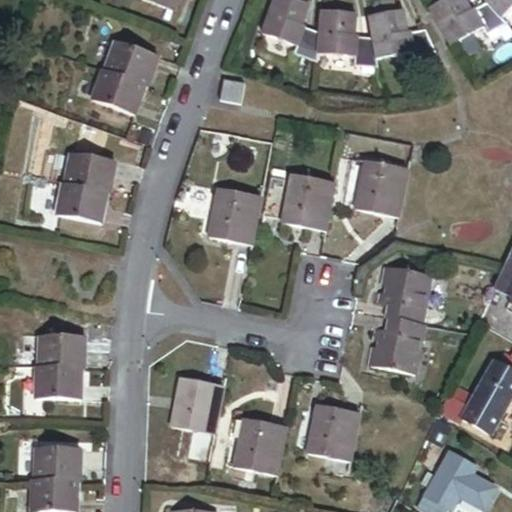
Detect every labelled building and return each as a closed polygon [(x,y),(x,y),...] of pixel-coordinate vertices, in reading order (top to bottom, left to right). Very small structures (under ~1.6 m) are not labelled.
[(142,0),(141,5),(182,20),(189,0),(142,0)] [(311,8),(289,0),(277,0),(265,34),(302,48),(309,28),(304,26),(311,8)] [(468,0),(458,0),(436,11),(454,45),(489,27),(479,9),(474,11),(468,0)] [(511,0),(491,0),(493,1),(508,18),(511,13),(511,0)] [(493,1),(479,9),(489,27),(492,33),(505,27),(510,37),(511,35),(511,22),(508,18),(493,1)] [(377,39),(379,60),(421,55),(419,32),(411,32),(409,15),(374,19),(377,39)] [(359,20),(325,17),(323,33),(321,56),(361,60),(363,38),(357,37),(359,20)] [(323,33),(309,28),(302,48),(299,55),(320,62),(321,56),(323,33)] [(431,30),(419,32),(421,55),(422,61),(441,58),(431,30)] [(377,39),(363,38),(361,60),(361,66),(379,66),(379,60),(377,39)] [(113,48),(102,78),(142,92),(144,93),(155,63),(113,48)] [(102,78),(97,76),(88,102),(132,118),(142,92),(102,78)] [(237,107),(243,89),(225,84),(219,102),(237,107)] [(71,157),(64,189),(106,197),(108,198),(115,165),(71,157)] [(397,226),(407,176),(365,168),(361,186),(366,187),(363,199),(359,198),(355,217),(397,226)] [(324,239),(333,190),(292,182),(282,231),(324,239)] [(64,189),(62,189),(57,216),(101,225),(106,197),(64,189)] [(250,251),(259,201),(216,193),(213,210),(217,211),(215,222),(211,221),(207,243),(250,251)] [(511,298),(511,252),(494,291),(511,298)] [(389,311),(387,323),(391,323),(422,330),(432,280),(388,272),(384,290),(387,290),(385,300),(382,299),(380,309),(389,311)] [(422,330),(391,323),(389,334),(378,332),(376,342),(380,343),(378,352),(374,352),(370,370),(415,379),(425,330),(422,330)] [(40,340),(39,372),(80,373),(82,373),(83,341),(40,340)] [(511,356),(504,369),(494,363),(487,375),(467,408),(454,400),(457,396),(451,392),(438,414),(458,425),(462,420),(490,437),(511,399),(511,356)] [(487,375),(494,363),(489,360),(481,372),(487,375)] [(39,372),(35,371),(34,404),(79,405),(80,373),(39,372)] [(212,441),(221,392),(178,384),(175,401),(179,402),(177,412),(172,411),(168,432),(212,441)] [(350,467),(358,420),(314,412),(312,427),(315,428),(313,437),(309,436),(305,459),(350,467)] [(232,470),(275,479),(285,433),(242,424),(238,442),(242,443),(240,452),(236,451),(232,470)] [(443,431),(431,424),(425,437),(438,443),(443,431)] [(37,452),(37,485),(76,486),(79,487),(80,453),(37,452)] [(474,472),(448,459),(423,507),(433,511),(449,511),(451,509),(457,511),(493,511),(502,496),(470,480),(474,472)] [(37,485),(32,485),(31,511),(74,511),(76,486),(37,485)]
